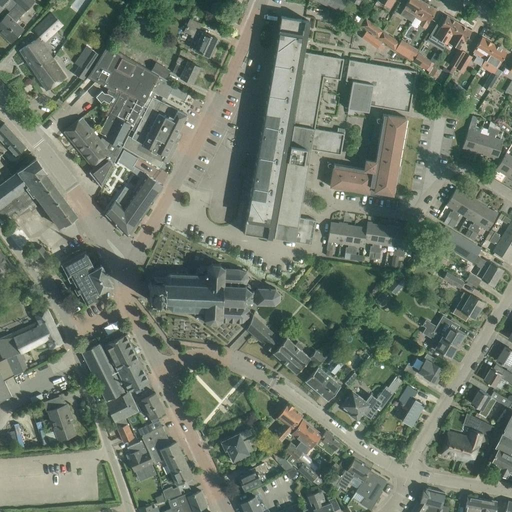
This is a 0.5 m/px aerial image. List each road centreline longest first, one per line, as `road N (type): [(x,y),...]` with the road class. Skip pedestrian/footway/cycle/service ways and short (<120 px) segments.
road 1 (residential): [(164,206),(239,241),(317,252),(330,207),(411,218),(426,200)]
road 2 (tertiary): [(407,474),(250,368),(202,355),(159,369)]
road 3 (tertiary): [(164,206),(262,0)]
road 4 (residential): [(407,474),(511,292)]
road 5 (tertiary): [(133,259),(115,249),(0,99)]
road 6 (unclassified): [(130,511),(70,334)]
road 7 (tertiary): [(227,511),(159,369)]
road 8 (unclassified): [(70,334),(0,229)]
